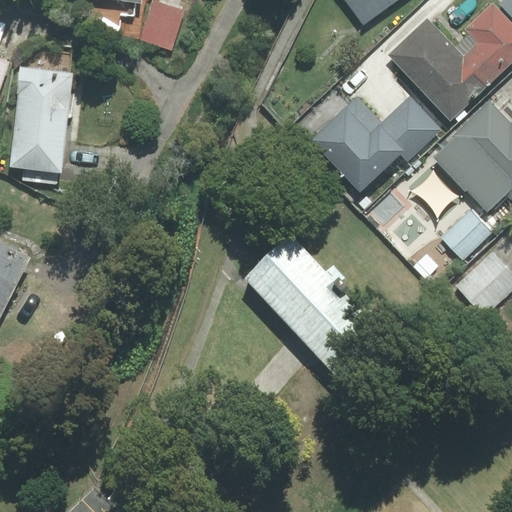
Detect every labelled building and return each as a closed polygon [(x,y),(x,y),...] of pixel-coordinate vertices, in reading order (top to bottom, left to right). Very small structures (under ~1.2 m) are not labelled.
[(341,0),(363,27),(397,0),(341,0)] [(174,51),(186,11),(154,2),(143,42),(174,51)] [(463,53),(427,14),(385,53),(449,122),(511,62),(511,23),(493,3),(464,30),(475,42),(463,53)] [(0,94),(11,62),(0,57),(0,36),(4,24),(0,22),(0,94)] [(74,70),(20,65),(10,167),(64,173),(74,70)] [(371,116),(341,85),(310,114),(340,146),(371,116)] [(504,198),(509,204),(511,201),(511,85),(494,104),(490,100),(432,156),(441,166),(413,190),(436,215),(463,191),(466,188),(486,213),(504,198)] [(440,235),(463,260),(493,232),(470,207),(440,235)] [(400,355),(287,236),(243,277),(356,396),(400,355)] [(0,322),(31,256),(0,241),(0,322)] [(457,285),(483,315),(511,289),(511,274),(493,253),(457,285)]
